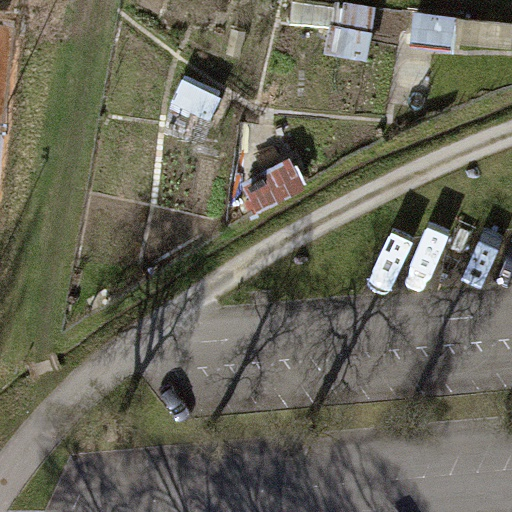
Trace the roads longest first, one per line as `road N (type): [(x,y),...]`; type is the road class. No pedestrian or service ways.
road 1 (track): [(120,345),(209,274),(370,179),(511,125)]
road 2 (track): [(30,441),(99,0)]
